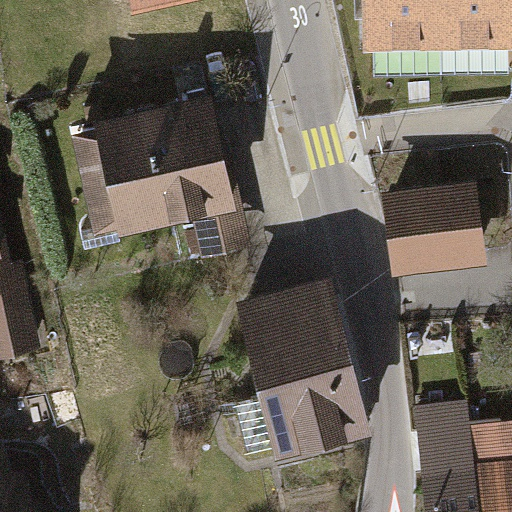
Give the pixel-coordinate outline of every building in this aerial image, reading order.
[(369,0),(369,42),(444,41),(444,0),(369,0)] [(444,0),(444,41),(511,41),(510,0),(444,0)] [(98,139),(77,143),(99,249),(194,229),(202,268),(256,257),(236,164),(228,166),(215,104),(96,129),(98,139)] [(470,184),(385,193),(393,264),(478,255),(470,184)] [(0,202),(0,371),(47,361),(27,270),(16,273),(0,202)] [(322,286),(246,304),(280,445),(356,427),(322,286)] [(477,511),(469,438),(467,413),(421,418),(431,511),(477,511)] [(511,511),(511,433),(469,438),(477,511),(511,511)] [(28,511),(8,447),(0,449),(0,511),(28,511)]
